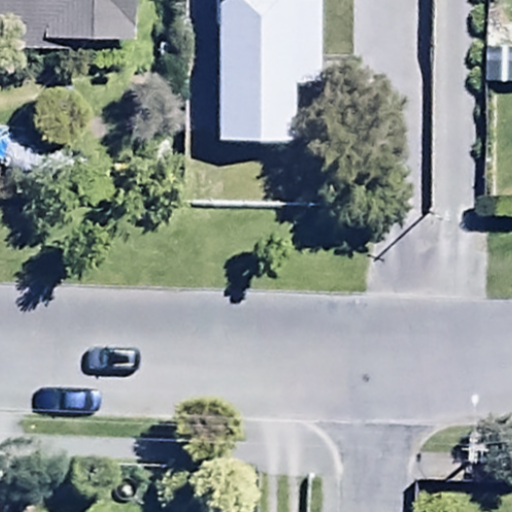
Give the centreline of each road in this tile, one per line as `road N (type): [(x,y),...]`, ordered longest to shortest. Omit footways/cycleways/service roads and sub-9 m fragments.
road 1 (residential): [(373,362),(0,351)]
road 2 (unknown): [(373,362),(406,232),(425,0)]
road 3 (residential): [(369,511),(373,362)]
road 4 (residential): [(511,364),(373,362)]
